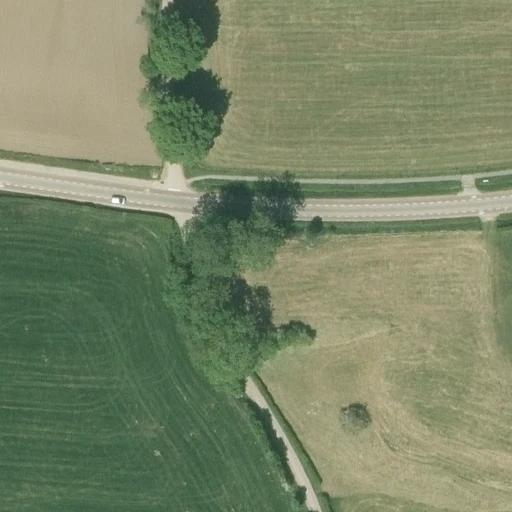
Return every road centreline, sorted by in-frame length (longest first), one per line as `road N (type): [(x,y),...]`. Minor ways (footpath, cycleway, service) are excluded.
road 1 (unclassified): [(185,203),(206,315),(313,511)]
road 2 (tertiary): [(185,203),(383,211),(511,202)]
road 3 (tertiary): [(0,177),(185,203)]
road 4 (track): [(169,0),(176,186)]
